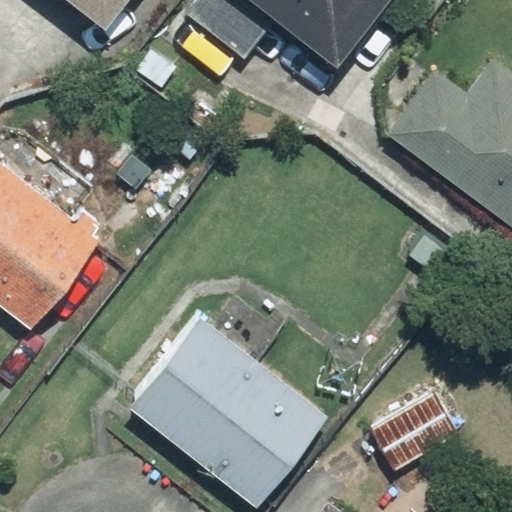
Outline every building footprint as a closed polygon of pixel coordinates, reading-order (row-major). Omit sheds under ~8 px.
[(66,0),(94,22),(112,0),(66,0)] [(364,0),(186,0),(181,7),(241,51),(264,19),(321,61),(364,0)] [(153,36),(120,67),(147,96),(180,65),(153,36)] [(429,56),(374,132),(511,230),(511,80),(481,59),(465,82),(429,56)] [(0,115),(0,317),(16,331),(97,234),(67,209),(86,187),(0,115)] [(123,135),(93,168),(126,197),(155,165),(123,135)] [(228,286),(200,323),(177,306),(110,397),(246,497),(313,406),(253,362),(281,324),(228,286)] [(425,378),(379,419),(414,459),(461,418),(425,378)] [(478,511),(441,481),(414,511),(478,511)] [(332,511),(315,499),(305,511),(332,511)]
